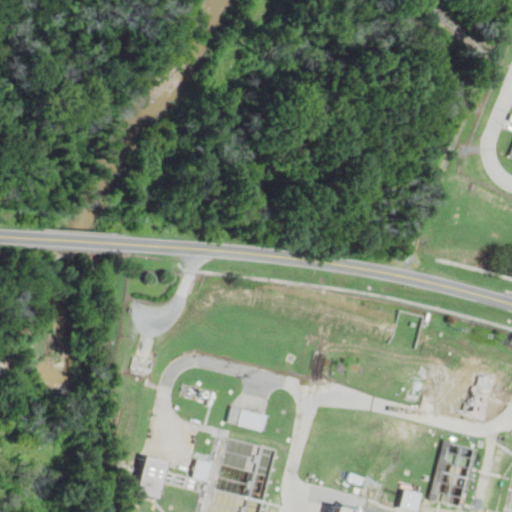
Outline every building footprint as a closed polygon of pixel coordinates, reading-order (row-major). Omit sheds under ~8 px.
[(443,397),(440,408),(487,419),(498,376),(478,371),(474,389),(460,386),(456,400),(443,397)] [(231,406),(227,422),(264,430),(267,414),(231,406)] [(146,455),(137,492),(159,498),(169,461),(146,455)] [(197,459),(193,477),(207,480),(211,463),(197,459)] [(208,511),(259,511),(263,500),(228,493),(231,478),(207,472),(205,479),(209,480),(206,492),(212,493),(210,504),(208,511)] [(404,489),(399,507),(417,511),(421,493),(404,489)]
